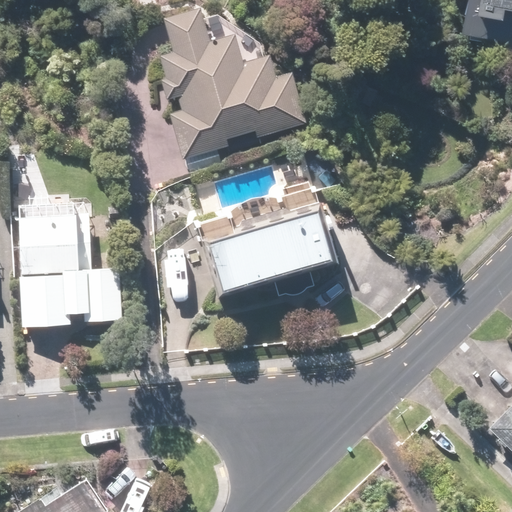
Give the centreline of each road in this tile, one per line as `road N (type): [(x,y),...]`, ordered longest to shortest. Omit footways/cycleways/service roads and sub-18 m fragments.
road 1 (residential): [(0,422),(222,404),(280,418),(308,450)]
road 2 (residential): [(308,450),(511,263)]
